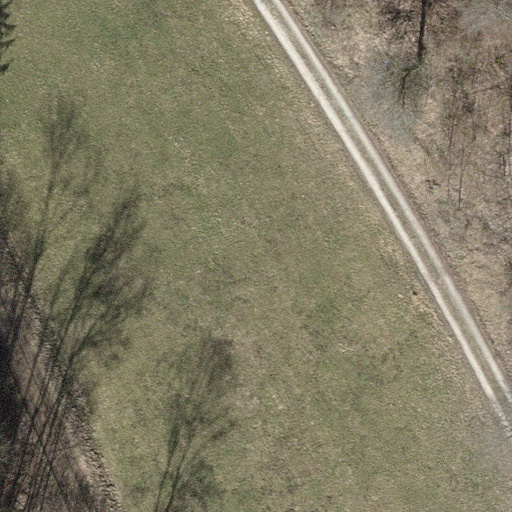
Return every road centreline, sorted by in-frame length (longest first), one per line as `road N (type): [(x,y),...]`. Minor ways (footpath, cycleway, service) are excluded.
road 1 (track): [(259,0),(374,163),(511,416)]
road 2 (track): [(83,511),(0,318)]
